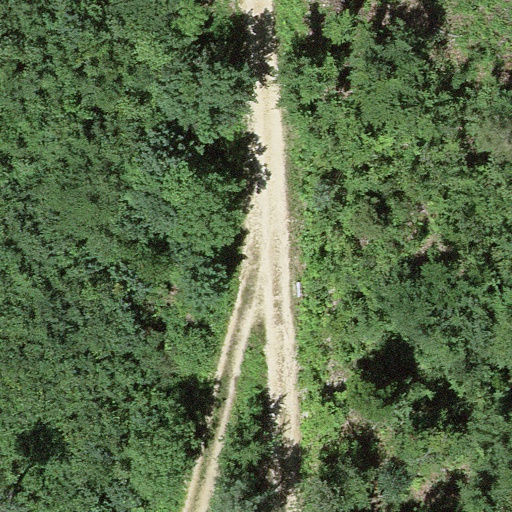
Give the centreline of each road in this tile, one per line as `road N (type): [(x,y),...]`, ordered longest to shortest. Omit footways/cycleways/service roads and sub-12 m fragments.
road 1 (track): [(261,0),(289,511)]
road 2 (track): [(190,511),(268,234)]
